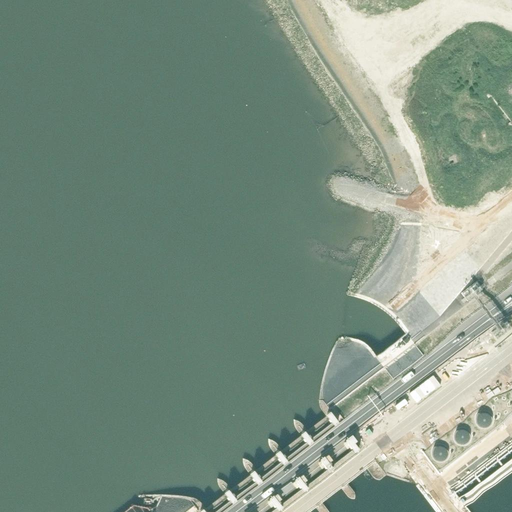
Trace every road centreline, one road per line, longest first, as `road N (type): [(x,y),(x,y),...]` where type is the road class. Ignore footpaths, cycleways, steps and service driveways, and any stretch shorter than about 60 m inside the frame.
road 1 (motorway): [(511,302),(237,511)]
road 2 (motorway): [(295,511),(511,338)]
